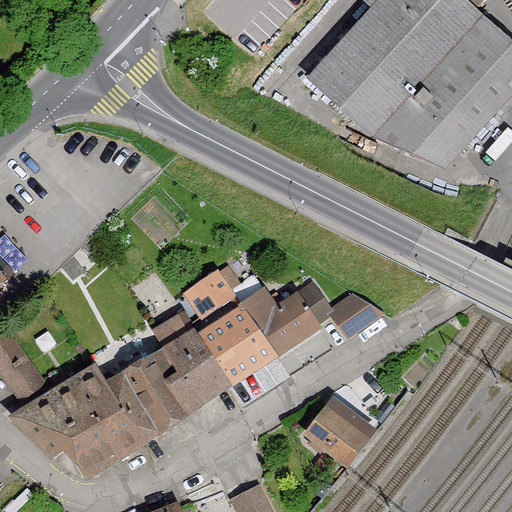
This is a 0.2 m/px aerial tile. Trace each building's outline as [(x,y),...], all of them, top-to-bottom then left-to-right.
[(217,272),(184,294),(202,320),(234,299),(230,292),(231,292),(217,272)] [(234,299),(243,311),(276,355),(319,326),(318,324),(332,314),(350,338),(384,315),(355,296),(332,313),(313,286),(285,306),(281,302),(275,306),(253,277),(231,292),(230,292),(234,299)] [(154,333),(160,344),(165,353),(177,371),(164,382),(186,415),(230,385),(199,339),(195,332),(193,329),(190,325),(188,326),(186,323),(189,321),(182,310),(181,310),(184,315),(154,333)] [(199,339),(230,385),(276,355),(243,311),(199,339)] [(0,327),(0,370),(1,372),(0,372),(0,373),(21,402),(23,401),(21,398),(41,384),(0,327)] [(158,356),(126,375),(161,433),(186,415),(164,382),(177,371),(165,353),(160,344),(153,347),(158,356)] [(98,368),(96,369),(144,443),(161,433),(126,375),(107,385),(98,368)] [(144,443),(96,369),(14,419),(54,459),(66,451),(84,479),(121,457),(144,443)] [(327,413),(311,435),(314,438),(310,444),(320,452),(325,446),(346,462),(363,440),(370,430),(335,404),(328,413),(327,413)] [(326,457),(321,458),(314,466),(326,476),(335,464),(326,457)] [(237,511),(272,511),(259,487),(232,502),(237,511)]
